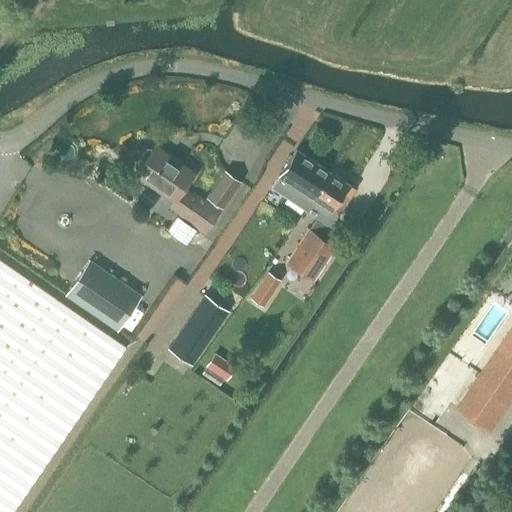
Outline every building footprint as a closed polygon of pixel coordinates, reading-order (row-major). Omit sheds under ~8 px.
[(170,206),(180,212),(178,214),(205,233),(220,210),(216,207),(218,204),(222,206),(240,180),(225,170),(207,196),(215,202),(213,205),(194,192),(193,194),(184,188),(195,172),(156,145),(136,173),(174,200),(170,206)] [(296,149),(271,185),(306,209),(330,171),(296,149)] [(309,229),(287,262),(313,278),(334,246),(321,237),(355,188),(330,171),(306,209),(317,216),(309,229)] [(197,230),(177,216),(167,231),(187,244),(197,230)] [(0,511),(12,511),(106,376),(154,308),(171,283),(97,232),(69,274),(0,226),(0,511)] [(269,272),(252,298),(265,307),(283,281),(269,272)] [(170,347),(193,363),(229,311),(206,295),(170,347)] [(511,326),(456,407),(490,430),(511,397),(511,326)] [(216,353),(202,374),(220,385),(224,378),(228,380),(237,367),(216,353)]
